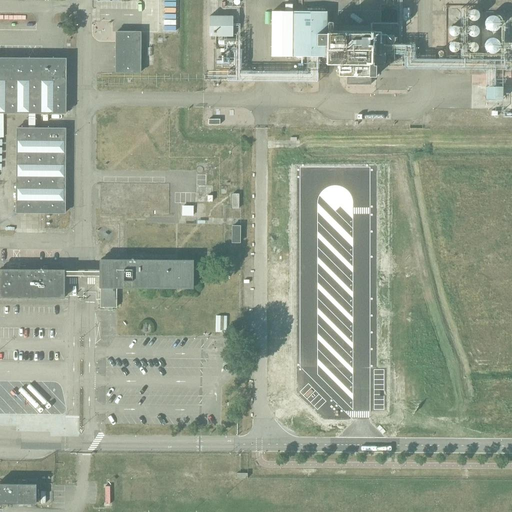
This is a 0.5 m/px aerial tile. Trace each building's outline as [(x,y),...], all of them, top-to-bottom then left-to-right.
[(478,19),(478,18),(479,17),(479,16),(479,15),(479,14),(479,13),(479,12),(478,12),(478,11),(477,11),(477,10),(475,10),(475,9),(474,9),(473,9),(472,9),(471,10),(469,11),(469,12),(468,12),(468,13),(468,14),(468,15),(468,16),(468,17),(468,18),(469,19),(470,19),(471,20),(472,21),(473,21),(474,21),(475,20),(476,20),(477,20),(478,19)] [(384,66),(384,33),(327,33),(327,12),(294,11),(293,56),(327,56),(327,64),(339,64),(339,76),(347,76),(347,84),(370,84),(370,76),(375,76),(375,66),(384,66)] [(210,14),(210,35),(234,35),(234,14),(210,14)] [(497,29),(498,29),(498,28),(499,27),(499,26),(500,25),(500,24),(500,23),(500,22),(499,21),(499,20),(499,19),(498,18),(497,17),(496,16),(494,16),(493,15),(492,15),(491,15),(490,16),(489,16),(488,17),(487,17),(486,18),(486,19),(485,20),(485,21),(484,22),(484,23),(484,24),(485,26),(486,28),(486,29),(487,29),(488,30),(490,31),(491,31),(492,31),(494,31),(495,31),(496,30),(497,29)] [(477,27),(476,26),(475,25),(474,25),(473,25),(472,25),(471,26),(470,26),(469,27),(468,28),(468,29),(468,30),(467,30),(467,31),(468,32),(468,33),(468,34),(469,35),(470,36),(471,36),(472,37),(473,37),(475,36),(476,36),(477,35),(478,34),(478,33),(479,33),(479,32),(479,31),(479,30),(479,29),(478,29),(478,28),(477,27)] [(458,34),(459,33),(459,32),(459,31),(459,30),(459,29),(458,27),(457,27),(456,26),(455,26),(453,26),(452,26),(451,26),(450,27),(449,28),(449,29),(449,30),(449,31),(449,32),(449,33),(450,34),(451,35),(452,35),(453,36),(454,36),(455,36),(456,35),(457,35),(458,35),(458,34)] [(140,72),(140,32),(116,32),(116,72),(140,72)] [(393,43),(394,42),(394,41),(395,41),(395,40),(395,39),(395,38),(395,37),(394,36),(393,35),(392,35),(391,35),(390,35),(388,35),(388,36),(387,36),(386,37),(386,38),(386,39),(386,40),(386,41),(387,42),(388,43),(390,43),(390,44),(391,44),(392,43),(393,43)] [(500,46),(500,45),(500,44),(500,43),(499,42),(499,41),(498,40),(496,39),(495,38),(494,38),(492,38),(491,38),(489,38),(488,39),(487,40),(486,40),(486,41),(485,42),(485,44),(485,45),(485,46),(485,47),(485,48),(485,49),(486,50),(487,51),(488,52),(489,53),(491,53),(492,53),(493,53),(494,53),(495,53),(496,52),(497,52),(498,51),(498,50),(499,49),(500,48),(500,47),(500,46)] [(457,51),(458,50),(459,49),(459,48),(459,47),(459,46),(459,45),(458,43),(457,43),(457,42),(456,42),(455,42),(454,41),(452,42),(451,42),(450,43),(450,44),(449,44),(449,45),(449,46),(449,47),(449,48),(449,49),(450,50),(450,51),(451,51),(452,52),(453,52),(454,52),(455,52),(456,52),(457,51)] [(478,47),(478,46),(478,45),(477,44),(476,43),(475,42),(474,42),(473,42),(472,42),(471,42),(470,43),(469,44),(468,45),(468,46),(468,47),(468,48),(468,49),(469,49),(470,50),(471,51),(472,52),(473,52),(474,52),(475,51),(476,51),(477,50),(477,49),(478,49),(478,48),(478,47)] [(394,62),(395,62),(395,61),(395,60),(395,59),(395,58),(395,57),(394,57),(394,56),(393,56),(392,55),(391,55),(390,55),(389,56),(388,57),(387,58),(387,59),(387,60),(388,61),(388,62),(389,63),(390,63),(392,63),(393,63),(394,63),(394,62)] [(65,114),(65,59),(0,58),(0,113),(28,113),(35,113),(65,114)] [(503,98),(503,86),(488,85),(487,98),(503,98)] [(35,128),(28,128),(17,128),(16,212),(64,213),(65,128),(35,128)] [(194,214),(194,205),(183,205),(183,214),(194,214)] [(192,288),(193,260),(100,260),(100,287),(100,307),(108,307),(108,310),(112,310),(112,307),(116,307),(116,287),(192,288)] [(0,297),(64,298),(64,270),(0,269),(0,297)] [(227,332),(228,316),(216,316),(215,332),(227,332)] [(36,504),(36,485),(19,484),(0,483),(0,504),(19,505),(19,503),(36,504)]
